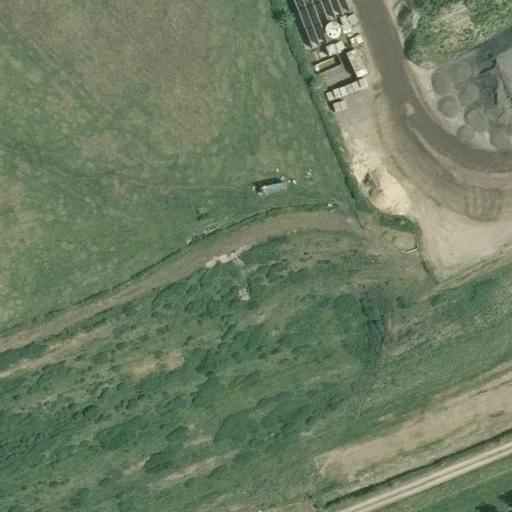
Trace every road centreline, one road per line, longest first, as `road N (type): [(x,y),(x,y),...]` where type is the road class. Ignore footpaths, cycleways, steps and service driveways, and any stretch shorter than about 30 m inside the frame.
road 1 (track): [(367,0),(414,131),(431,151),(470,166),(511,166)]
road 2 (track): [(351,511),(511,446)]
